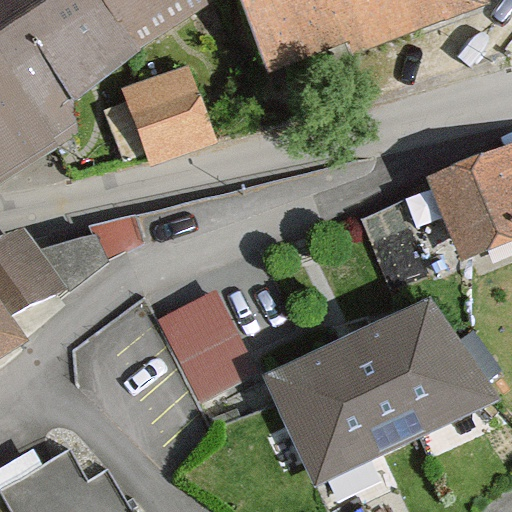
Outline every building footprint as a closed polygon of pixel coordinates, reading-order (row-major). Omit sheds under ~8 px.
[(39,120),(205,6),(200,0),(0,0),(0,192),(61,151),(39,120)] [(224,0),(260,87),(472,0),(224,0)] [(190,74),(123,95),(147,169),(214,148),(190,74)] [(511,161),(435,193),(463,261),(511,241),(511,161)] [(249,372),(212,303),(169,326),(205,395),(249,372)] [(429,319),(276,390),(320,484),(492,408),(429,319)] [(0,329),(0,360),(14,351),(0,329)]
